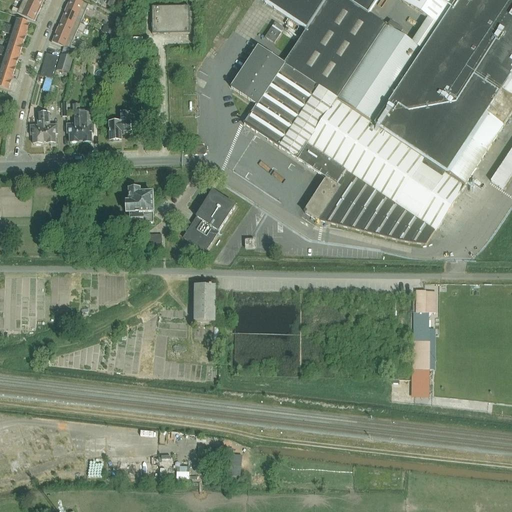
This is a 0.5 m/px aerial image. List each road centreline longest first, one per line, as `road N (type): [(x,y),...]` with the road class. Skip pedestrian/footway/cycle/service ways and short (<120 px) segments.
road 1 (track): [(0,402),(511,466)]
road 2 (residential): [(0,270),(511,278)]
road 3 (residential): [(17,167),(210,160)]
road 4 (residential): [(17,167),(32,62),(58,0)]
